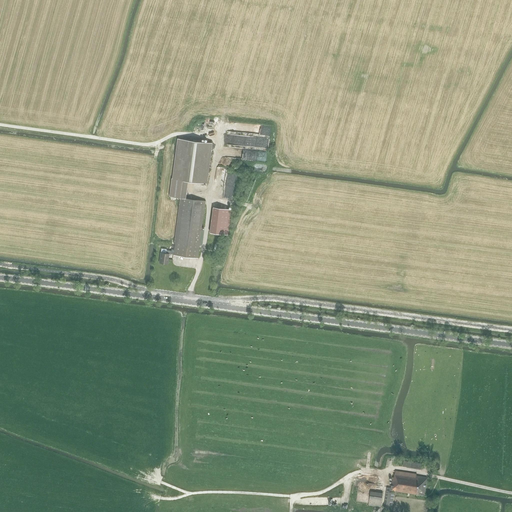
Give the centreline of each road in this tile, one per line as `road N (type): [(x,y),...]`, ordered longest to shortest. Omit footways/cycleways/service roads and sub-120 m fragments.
road 1 (secondary): [(511,345),(0,277)]
road 2 (track): [(154,496),(309,494),(360,471),(396,468)]
road 3 (track): [(0,125),(145,145),(178,133),(217,138)]
